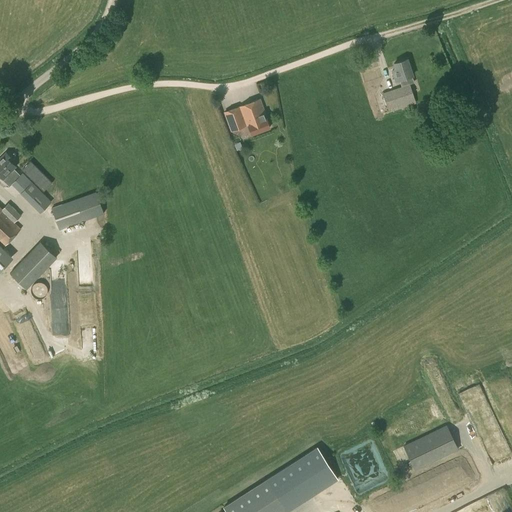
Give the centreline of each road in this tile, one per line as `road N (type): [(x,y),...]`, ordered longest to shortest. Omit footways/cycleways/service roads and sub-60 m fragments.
road 1 (unclassified): [(385,34),(228,87),(161,84),(46,110),(9,107)]
road 2 (unclassified): [(9,107),(95,34),(113,0)]
